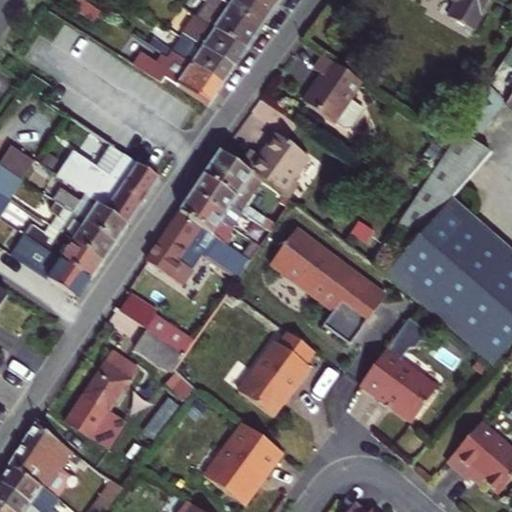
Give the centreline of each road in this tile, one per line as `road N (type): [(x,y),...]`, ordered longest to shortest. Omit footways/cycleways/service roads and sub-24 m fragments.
road 1 (residential): [(314,0),(217,128),(0,449)]
road 2 (residential): [(428,511),(365,467),(325,482),(302,511)]
